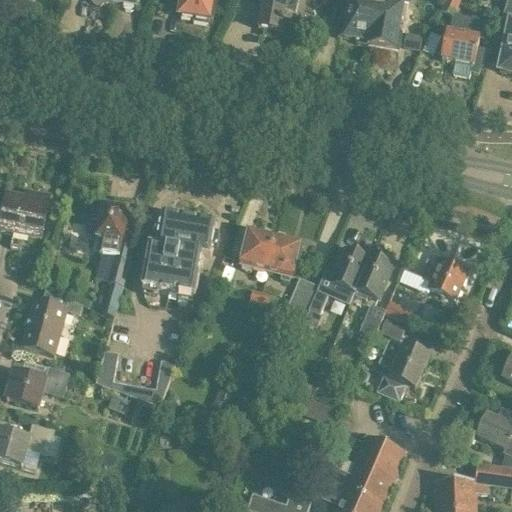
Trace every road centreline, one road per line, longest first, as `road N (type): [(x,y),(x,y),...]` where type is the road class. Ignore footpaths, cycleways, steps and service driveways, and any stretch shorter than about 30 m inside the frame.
road 1 (primary): [(438,165),(0,88)]
road 2 (residential): [(405,511),(511,258)]
